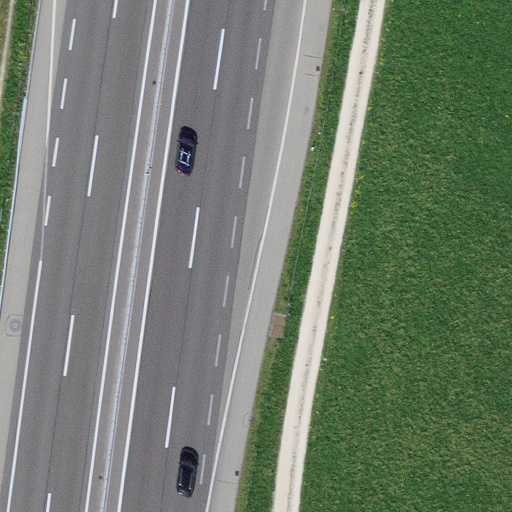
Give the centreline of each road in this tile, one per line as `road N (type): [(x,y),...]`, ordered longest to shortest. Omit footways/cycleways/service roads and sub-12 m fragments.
road 1 (track): [(287,511),(372,0)]
road 2 (motorway): [(158,511),(227,0)]
road 3 (motorway): [(116,0),(47,511)]
